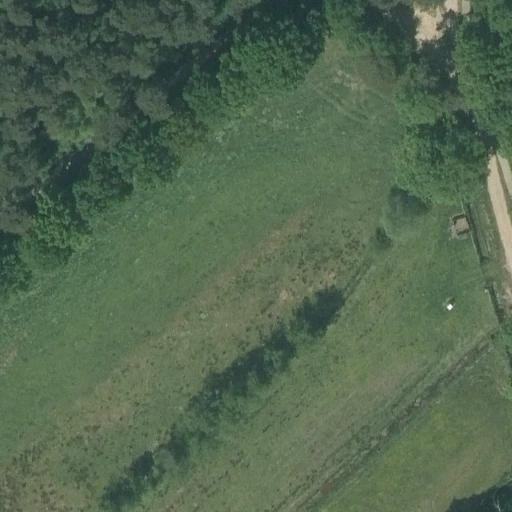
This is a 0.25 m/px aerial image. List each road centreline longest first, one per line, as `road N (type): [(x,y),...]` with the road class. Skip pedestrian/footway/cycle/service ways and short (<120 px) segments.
road 1 (track): [(0,218),(256,0)]
road 2 (track): [(453,59),(511,259)]
